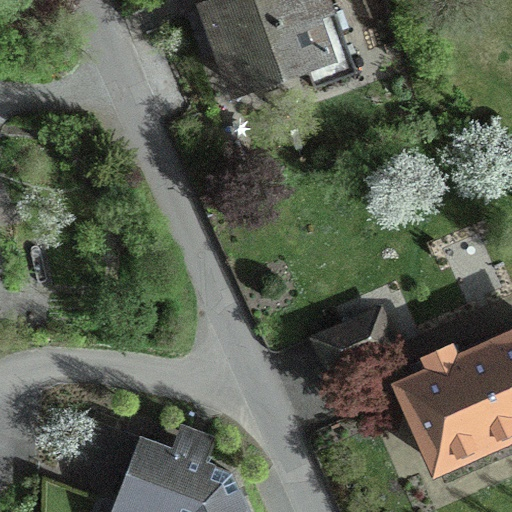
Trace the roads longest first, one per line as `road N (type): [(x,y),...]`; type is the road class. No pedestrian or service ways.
road 1 (residential): [(90,0),(257,379)]
road 2 (residential): [(257,379),(0,359)]
road 3 (residential): [(257,379),(318,511)]
